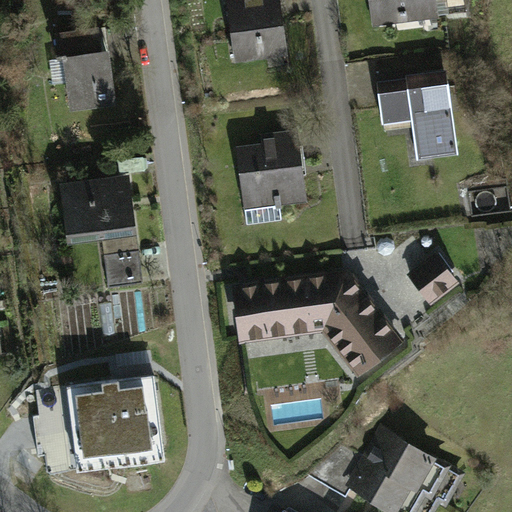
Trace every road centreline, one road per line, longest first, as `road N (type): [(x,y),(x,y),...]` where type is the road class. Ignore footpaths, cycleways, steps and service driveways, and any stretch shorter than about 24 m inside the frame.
road 1 (residential): [(181,511),(210,453),(153,0)]
road 2 (residential): [(330,0),(362,226)]
